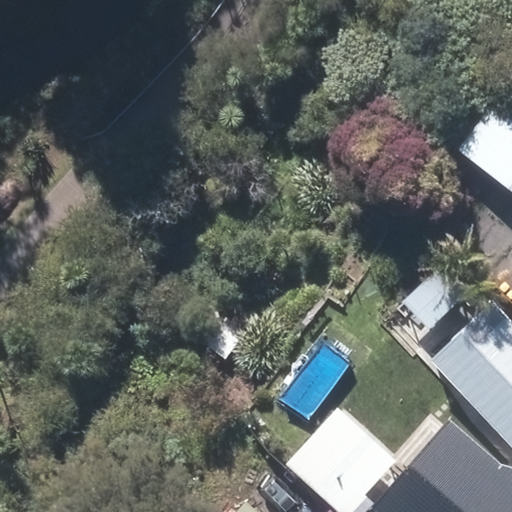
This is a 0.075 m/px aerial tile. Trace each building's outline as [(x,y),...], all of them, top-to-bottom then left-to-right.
[(511,77),(457,149),(511,191),(511,77)] [(221,281),(179,331),(209,356),(251,307),(221,281)] [(432,357),(511,441),(511,321),(492,301),(432,357)] [(365,511),(410,461),(353,411),(301,469),(350,511),(365,511)] [(511,511),(511,485),(506,484),(503,497),(473,488),(466,511),(511,511)] [(234,511),(257,511),(245,501),(234,511)]
